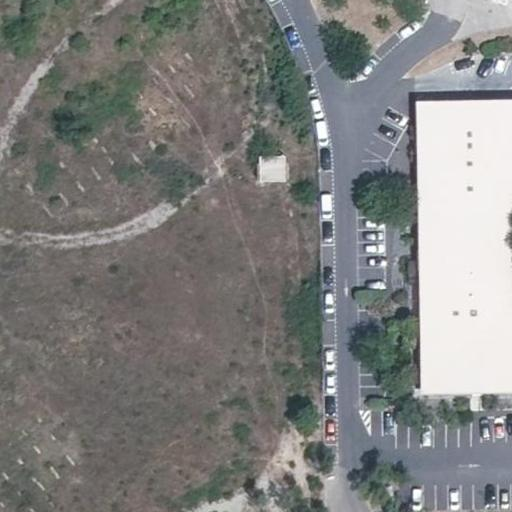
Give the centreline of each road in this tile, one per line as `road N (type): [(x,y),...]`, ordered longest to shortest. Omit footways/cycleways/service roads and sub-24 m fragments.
road 1 (residential): [(349,119),(354,438),(381,465),(511,464)]
road 2 (residential): [(455,0),(449,17),(382,74),(349,119)]
road 3 (residential): [(296,0),(349,119)]
